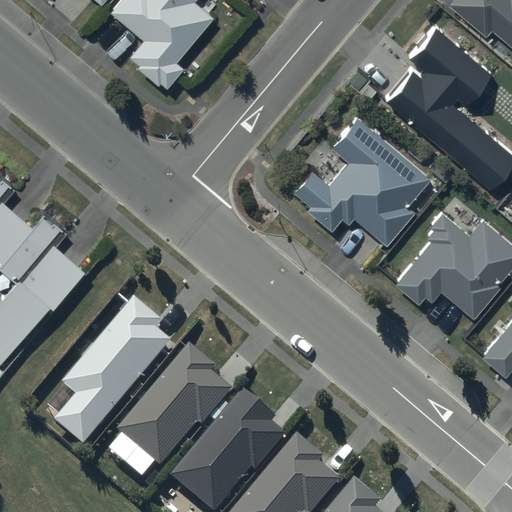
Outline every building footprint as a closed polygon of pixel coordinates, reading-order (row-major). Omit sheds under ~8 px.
[(117,0),(110,8),(144,37),(129,53),(139,61),(137,63),(158,81),(160,78),(167,85),(183,65),(175,59),(213,14),(196,0),(117,0)] [(511,0),(449,0),(448,1),(486,33),(491,27),(511,44),(511,0)] [(491,71),(435,22),(409,54),(426,69),(421,75),(411,66),(386,95),(489,185),(511,158),(511,150),(453,99),(457,95),(465,102),(491,71)] [(312,166),(294,188),(310,201),(306,206),(331,227),(342,215),(349,220),(354,214),(385,241),(415,208),(407,201),(430,175),(358,113),(332,143),(348,158),(329,180),(312,166)] [(0,272),(15,284),(0,301),(0,366),(50,307),(54,310),(85,273),(56,249),(67,235),(44,216),(33,230),(5,206),(17,191),(0,177),(0,272)] [(430,238),(395,280),(419,300),(425,293),(431,298),(440,287),(473,314),(500,280),(499,279),(511,263),(511,241),(482,217),(470,232),(443,209),(430,224),(433,226),(426,235),(430,238)] [(161,317),(133,294),(61,381),(75,392),(53,418),(83,442),(170,338),(154,325),(161,317)] [(511,305),(510,307),(511,308),(511,313),(479,353),(504,373),(511,366),(511,305)] [(214,364),(189,342),(117,427),(160,464),(196,422),(200,425),(232,388),(210,369),(214,364)] [(274,415),(243,388),(171,473),(214,510),(250,468),(254,471),(286,434),(270,420),(274,415)] [(322,453),(297,432),(229,511),(303,511),(304,511),(310,511),(340,478),(317,459),(322,453)] [(381,498),(353,475),(322,511),(383,511),(375,505),(381,498)]
